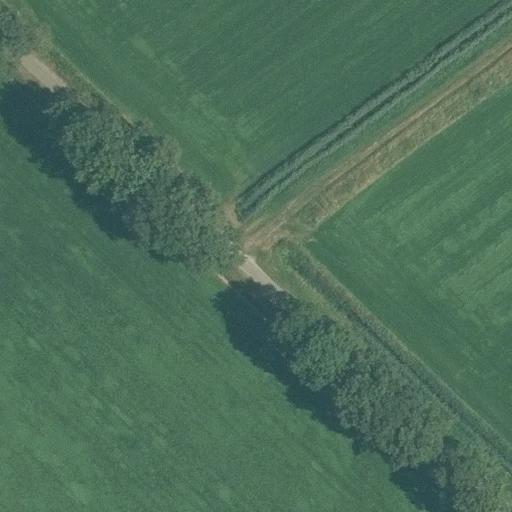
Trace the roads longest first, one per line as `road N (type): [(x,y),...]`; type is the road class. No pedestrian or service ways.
road 1 (unclassified): [(509,511),(0,35)]
road 2 (track): [(194,216),(485,0)]
road 3 (track): [(511,42),(288,213),(227,247)]
